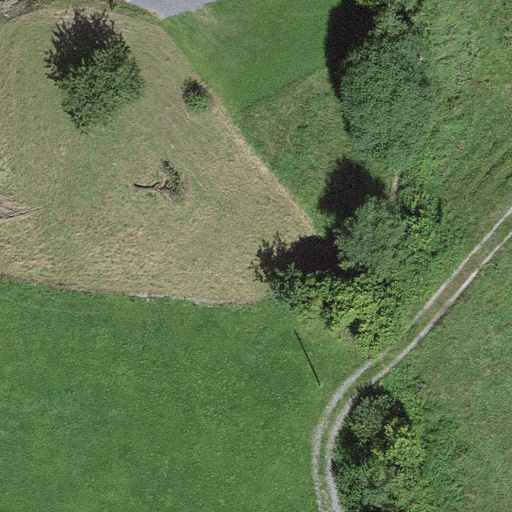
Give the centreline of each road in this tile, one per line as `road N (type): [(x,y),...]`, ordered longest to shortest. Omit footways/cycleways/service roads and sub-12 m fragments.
road 1 (track): [(323,511),(318,494),(329,418),(411,341),(511,223)]
road 2 (track): [(163,0),(231,26),(391,0)]
